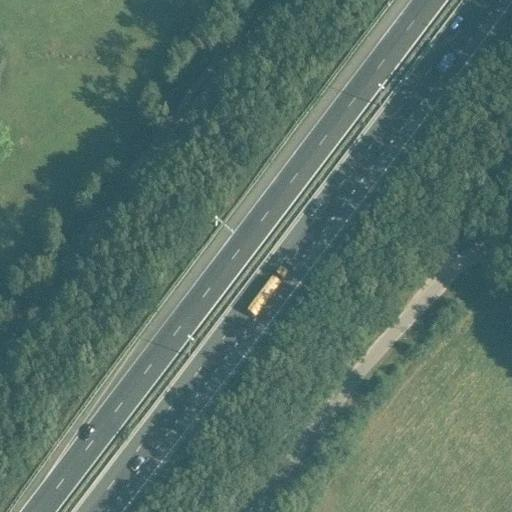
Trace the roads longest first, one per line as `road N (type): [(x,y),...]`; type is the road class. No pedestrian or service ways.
road 1 (motorway): [(429,0),(34,511)]
road 2 (motorway): [(91,511),(485,0)]
road 3 (track): [(289,0),(0,373)]
road 4 (unclassified): [(255,511),(318,426),(466,257),(482,251),(511,258)]
road 5 (unknown): [(278,511),(332,436),(446,308),(482,277),(511,277)]
